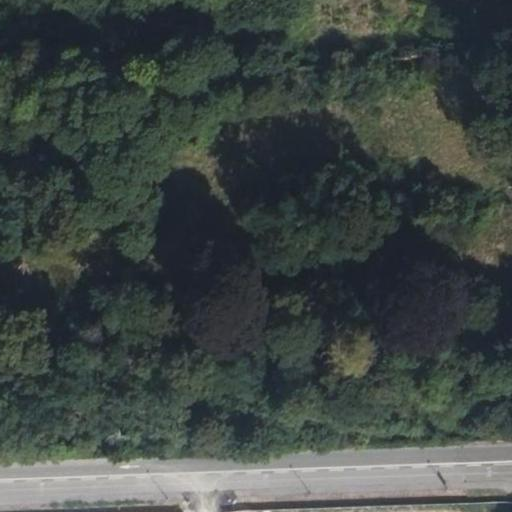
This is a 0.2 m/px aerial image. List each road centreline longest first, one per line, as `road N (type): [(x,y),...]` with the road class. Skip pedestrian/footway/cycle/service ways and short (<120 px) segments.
road 1 (tertiary): [(511,448),(206,457)]
road 2 (tertiary): [(206,457),(0,463)]
